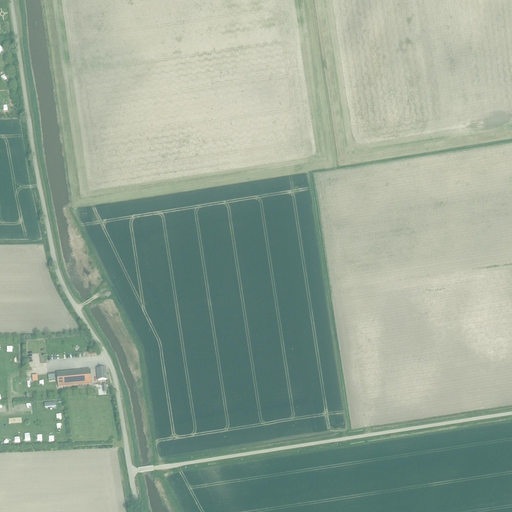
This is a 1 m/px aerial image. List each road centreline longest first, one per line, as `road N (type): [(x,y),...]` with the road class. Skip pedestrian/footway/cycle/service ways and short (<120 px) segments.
road 1 (unclassified): [(130,471),(111,368),(58,275),(11,0)]
road 2 (unclassified): [(130,471),(511,412)]
